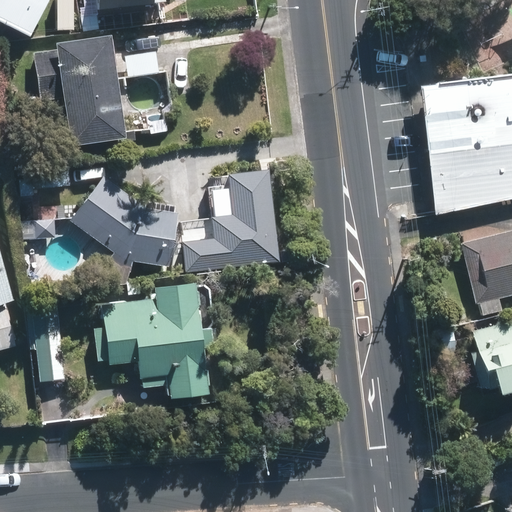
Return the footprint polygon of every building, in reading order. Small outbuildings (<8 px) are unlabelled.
[(40,0),(0,0),(0,13),(27,27),(40,0)] [(119,131),(106,37),(57,43),(59,53),(38,56),(43,94),(64,92),(70,137),(119,131)] [(432,193),(511,185),(511,81),(421,90),(432,193)] [(165,262),(174,211),(140,205),(103,178),(72,220),(120,254),(165,262)] [(51,219),(22,219),(22,238),(52,237),(51,219)] [(511,232),(461,246),(475,300),(511,290),(511,232)] [(204,390),(192,283),(103,293),(110,356),(139,353),(142,382),(171,379),(172,393),(204,390)] [(0,309),(0,343),(10,341),(0,309)] [(511,333),(473,343),(485,386),(511,378),(511,333)]
